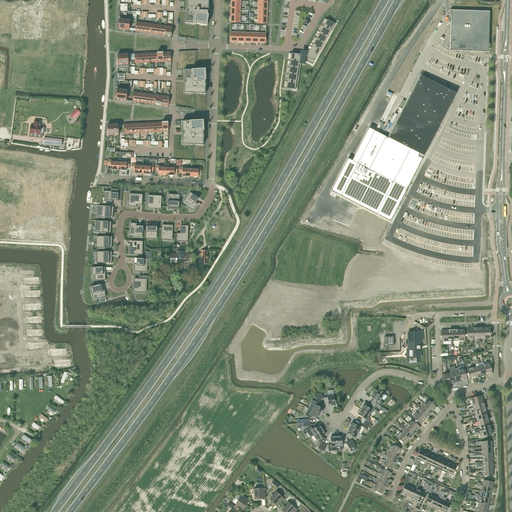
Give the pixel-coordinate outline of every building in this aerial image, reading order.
[(196,24),(207,26),(208,20),(208,15),(207,14),(207,11),(208,12),(209,6),(209,0),(205,0),(202,0),(201,0),(187,0),(187,5),(187,11),(188,11),(188,12),(187,12),(185,23),(196,24)] [(450,10),(449,11),(451,11),(450,50),(488,52),(490,11),(451,10),(450,10)] [(327,19),(304,60),(312,65),(335,24),(327,19)] [(136,22),(135,31),(143,32),(144,23),(136,22)] [(143,32),(150,33),(151,24),(144,23),(143,32)] [(150,33),(158,34),(159,25),(151,24),(150,33)] [(158,34),(165,35),(166,26),(159,25),(158,34)] [(184,82),(184,93),(194,94),(205,94),(205,88),(206,83),(205,83),(205,80),(206,80),(205,74),(205,69),(202,69),(198,69),(199,60),(200,51),(189,51),(178,52),(178,60),(178,68),(184,69),(184,75),(184,81),(185,81),(185,82),(184,82)] [(163,62),(171,62),(170,52),(163,52),(163,62)] [(135,63),(142,63),(142,53),(134,54),(135,63)] [(291,53),(286,88),(295,90),(300,54),(291,53)] [(424,156),(456,93),(420,75),(388,137),(424,156)] [(134,92),(132,101),(140,102),(141,93),(134,92)] [(140,102),(148,103),(149,94),(141,93),(140,102)] [(148,103),(155,104),(156,95),(149,94),(148,103)] [(161,105),(168,106),(170,96),(162,95),(161,105)] [(80,113),(77,110),(70,116),(74,119),(80,113)] [(182,133),(182,144),(192,145),(203,145),(204,134),(203,134),(203,131),(204,131),(203,120),(182,121),(182,132),(183,132),(183,133),(182,133)] [(29,133),(39,134),(40,127),(40,121),(34,121),(33,126),(30,126),(29,133)] [(124,134),(132,133),(132,123),(124,124),(124,134)] [(390,221),(424,156),(388,137),(369,128),(352,161),(348,159),(331,191),(390,221)] [(44,138),(43,144),(61,146),(62,140),(44,138)] [(118,169),(119,162),(113,162),(113,161),(111,160),(108,159),(108,166),(110,166),(110,169),(118,169)] [(119,162),(118,169),(126,170),(126,168),(129,168),(129,161),(127,161),(127,162),(121,162),(121,161),(119,161),(119,162)] [(142,174),(143,166),(137,166),(137,165),(135,164),(132,163),(132,170),(134,170),(134,173),(142,174)] [(143,166),(142,174),(150,174),(150,171),(153,171),(153,164),(150,164),(150,167),(145,166),(145,165),(143,165),(143,166)] [(166,175),(166,168),(161,167),(159,166),(159,165),(156,165),(156,171),(158,171),(158,175),(166,175)] [(166,168),(166,175),(174,175),(174,172),(177,173),(177,166),(174,166),(174,168),(169,168),(169,167),(167,167),(166,168)] [(190,177),(190,169),(185,169),(185,168),(183,168),(183,167),(180,167),(180,173),(182,173),(182,176),(190,177)] [(190,169),(190,177),(198,177),(198,174),(201,174),(201,168),(199,168),(198,170),(193,169),(193,168),(191,168),(190,169)] [(111,191),(105,191),(104,198),(106,198),(106,202),(112,202),(112,200),(118,200),(119,189),(111,189),(111,191)] [(199,198),(190,192),(185,198),(188,200),(184,205),(193,210),(198,204),(196,203),(199,198)] [(129,196),(128,207),(136,207),(136,205),(142,205),(143,194),(135,194),(135,196),(129,196)] [(173,196),(168,196),(167,209),(173,210),(173,207),(179,207),(180,194),(173,194),(173,196)] [(148,198),(147,208),(155,209),(155,207),(161,207),(162,196),(154,195),(154,198),(148,198)] [(111,206),(98,205),(98,212),(99,212),(99,217),(112,218),(113,213),(110,213),(111,206)] [(108,221),(96,221),(95,227),(97,228),(97,232),(110,233),(111,228),(108,228),(108,221)] [(138,223),(130,223),(129,233),(135,234),(135,236),(142,237),(143,226),(138,226),(138,223)] [(152,227),(146,227),(145,239),(152,240),(152,238),(157,238),(157,224),(152,224),(152,227)] [(167,228),(161,227),(161,240),(168,240),(168,238),(172,239),(173,225),(168,225),(167,228)] [(180,233),(177,233),(176,241),(188,242),(188,230),(187,230),(187,225),(181,225),(180,233)] [(109,236),(97,236),(96,243),(98,243),(98,248),(112,248),(112,243),(109,243),(109,236)] [(143,241),(132,241),(132,246),(129,246),(129,254),(140,255),(140,249),(143,249),(143,241)] [(96,258),(98,258),(98,263),(112,263),(112,258),(109,258),(109,251),(96,252),(96,258)] [(176,267),(194,267),(194,254),(184,254),(184,251),(176,251),(176,254),(176,264),(176,267)] [(169,265),(176,264),(176,254),(168,255),(168,258),(167,258),(168,263),(169,263),(169,265)] [(148,259),(137,258),(136,264),(134,264),(134,272),(144,272),(145,266),(147,266),(148,259)] [(103,267),(92,267),(92,275),(95,275),(95,281),(105,280),(105,272),(103,272),(103,267)] [(460,283),(460,289),(484,288),(484,272),(460,272),(460,278),(457,278),(457,283),(460,283)] [(147,279),(136,278),(136,284),(133,284),(133,292),(144,293),(144,287),(147,287),(147,279)] [(101,284),(90,287),(93,300),(106,297),(104,289),(102,290),(101,284)] [(422,332),(408,333),(410,362),(416,362),(416,358),(420,357),(419,340),(422,340),(422,332)] [(384,346),(393,346),(393,337),(384,337),(384,346)] [(489,363),(484,365),(487,375),(492,374),(489,363)] [(487,375),(484,365),(478,366),(481,377),(487,375)] [(459,370),(458,370),(458,368),(455,369),(454,366),(452,367),(456,383),(461,381),(459,370)] [(481,377),(478,366),(473,368),(475,378),(481,377)] [(450,384),(456,383),(452,367),(449,367),(450,372),(447,373),(450,384)] [(475,378),(473,368),(467,369),(470,380),(475,378)] [(464,369),(459,370),(461,381),(467,380),(464,369)] [(450,384),(447,373),(442,375),(445,386),(450,384)] [(383,403),(380,401),(382,399),(382,398),(385,394),(379,389),(377,391),(375,390),(371,394),(372,394),(370,396),(377,402),(375,406),(380,410),(382,407),(380,406),(383,403)] [(327,392),(328,395),(328,406),(330,405),(330,406),(336,406),(335,401),(334,401),(333,392),(327,392)] [(65,404),(66,401),(57,395),(55,398),(65,404)] [(471,399),(472,404),(483,401),(482,396),(471,399)] [(324,409),(317,406),(318,403),(312,400),(308,408),(321,414),(324,409)] [(428,400),(424,404),(432,411),(436,407),(428,400)] [(483,401),(472,404),(473,407),(471,408),(472,410),(485,407),(483,401)] [(424,404),(420,408),(428,416),(432,411),(424,404)] [(50,405),(47,408),(53,413),(56,410),(50,405)] [(361,409),(370,415),(373,411),(364,405),(361,409)] [(472,412),(474,411),(475,415),(486,412),(485,407),(472,410),(472,412)] [(311,419),(312,416),(319,419),(321,414),(308,408),(305,416),(311,419)] [(420,408),(416,413),(425,420),(428,416),(420,408)] [(371,417),(370,416),(370,415),(361,409),(358,414),(366,419),(365,421),(363,423),(369,427),(371,425),(367,422),(371,417)] [(475,415),(477,421),(488,418),(486,412),(475,415)] [(425,420),(416,413),(412,417),(421,425),(425,420)] [(49,423),(51,419),(42,414),(40,417),(49,423)] [(477,421),(478,426),(489,423),(488,418),(477,421)] [(410,421),(407,424),(416,432),(420,427),(411,419),(410,421)] [(35,422),(33,426),(39,430),(42,427),(35,422)] [(359,433),(361,434),(364,428),(367,430),(369,427),(363,423),(361,426),(360,427),(352,423),(349,428),(359,433)] [(489,423),(478,426),(479,429),(474,431),(474,433),(475,433),(478,432),(480,432),(491,429),(489,423)] [(416,432),(407,424),(404,428),(412,436),(416,432)] [(319,425),(313,429),(311,427),(306,430),(310,438),(313,436),(322,430),(319,425)] [(356,438),(359,433),(349,428),(347,433),(356,438)] [(412,436),(404,428),(400,433),(409,440),(412,436)] [(491,429),(480,432),(481,438),(492,435),(491,429)] [(322,430),(313,436),(316,440),(325,434),(322,430)] [(409,440),(400,433),(396,437),(405,445),(409,440)] [(31,444),(34,440),(25,435),(23,438),(31,444)] [(328,451),(337,451),(337,448),(336,437),(330,437),(331,445),(328,445),(328,451)] [(319,452),(321,450),(324,444),(318,441),(315,448),(319,452)] [(346,443),(350,449),(350,451),(355,451),(352,447),(349,442),(346,443)] [(391,444),(388,450),(399,454),(401,449),(391,444)] [(420,449),(416,459),(413,465),(415,466),(416,463),(417,459),(421,461),(425,451),(420,449)] [(388,450),(386,455),(396,460),(399,454),(388,450)] [(425,465),(426,463),(430,454),(425,451),(421,461),(424,462),(422,467),(424,468),(425,465)] [(15,462),(18,458),(10,453),(8,457),(15,462)] [(430,454),(426,463),(431,466),(436,456),(430,454)] [(396,460),(386,455),(384,460),(394,465),(396,460)] [(431,466),(437,468),(441,458),(436,456),(431,466)] [(442,470),(446,461),(441,458),(437,468),(436,470),(434,473),(436,473),(438,469),(442,470)] [(394,465),(384,460),(381,466),(391,470),(394,465)] [(9,471),(12,467),(5,461),(1,465),(9,471)] [(445,477),(451,463),(446,461),(442,470),(445,472),(441,479),(444,480),(445,477)] [(457,466),(451,463),(445,477),(446,478),(449,473),(452,475),(457,466)] [(381,468),(379,474),(389,478),(391,473),(381,468)] [(389,478),(379,474),(376,479),(387,484),(389,478)] [(376,479),(374,484),(384,489),(387,484),(376,479)] [(408,479),(406,484),(405,484),(401,493),(406,496),(411,486),(407,485),(410,480),(408,479)] [(275,480),(273,483),(279,488),(282,486),(275,480)] [(421,491),(418,489),(421,483),(419,482),(418,484),(417,487),(416,489),(412,498),(417,501),(421,491)] [(384,489),(374,484),(372,489),(382,494),(384,489)] [(427,493),(426,493),(430,486),(428,485),(424,493),(421,491),(417,501),(422,503),(427,493)] [(416,489),(411,486),(406,496),(412,498),(416,489)] [(254,489),(255,499),(265,498),(264,488),(254,489)] [(430,505),(435,508),(443,492),(441,491),(438,497),(435,496),(430,505)] [(270,499),(269,500),(277,507),(284,499),(276,492),(273,495),(272,495),(269,498),(270,499)] [(445,501),(446,498),(443,497),(445,493),(443,492),(435,508),(441,510),(445,501)] [(430,505),(435,496),(429,493),(425,503),(430,505)] [(238,500),(235,504),(243,509),(249,500),(241,495),(241,496),(238,495),(235,498),(238,500)] [(489,505),(490,499),(474,496),(474,498),(479,499),(478,502),(489,505)] [(451,498),(449,502),(445,501),(441,510),(444,511),(446,511),(449,507),(452,508),(456,500),(451,498)] [(289,503),(282,511),(283,511),(294,511),(296,510),(297,510),(289,503)]
